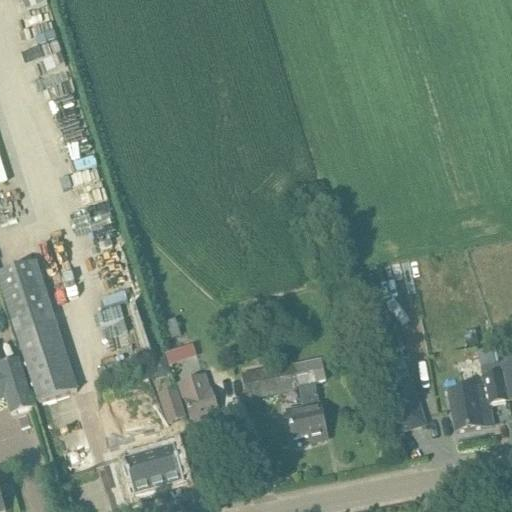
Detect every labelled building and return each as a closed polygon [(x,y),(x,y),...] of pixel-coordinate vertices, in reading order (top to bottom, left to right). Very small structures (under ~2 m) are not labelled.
[(133,274),(91,288),(93,295),(134,282),(133,274)] [(144,305),(138,308),(145,334),(153,331),(144,305)] [(161,315),(154,318),(163,344),(181,338),(176,322),(166,325),(165,322),(163,322),(161,315)] [(56,327),(16,340),(38,407),(54,402),(69,397),(77,394),(56,327)] [(197,348),(167,355),(170,366),(200,359),(197,348)] [(492,352),(478,355),(481,369),(495,367),(492,352)] [(282,369),(243,377),(248,402),(297,392),(297,389),(300,389),(304,411),(288,414),(293,441),(309,438),(311,445),(327,442),(315,385),(325,383),(321,363),(292,369),(290,356),(280,358),(282,369)] [(165,358),(148,364),(152,376),(160,379),(171,375),(165,358)] [(0,402),(6,401),(11,417),(34,410),(19,361),(0,367),(0,402)] [(511,363),(501,365),(503,375),(509,403),(511,402),(511,363)] [(495,367),(481,369),(484,389),(488,407),(489,407),(509,403),(503,375),(501,376),(499,366),(495,367)] [(206,377),(179,386),(183,396),(186,405),(192,424),(219,415),(212,396),(209,387),(206,377)] [(411,381),(385,389),(399,435),(425,428),(411,381)] [(484,389),(448,396),(456,435),(493,428),(489,407),(488,407),(484,389)] [(175,390),(159,396),(169,425),(185,419),(175,390)] [(175,449),(124,463),(134,498),(184,484),(175,449)] [(74,489),(85,511),(104,511),(111,509),(97,478),(74,489)]
